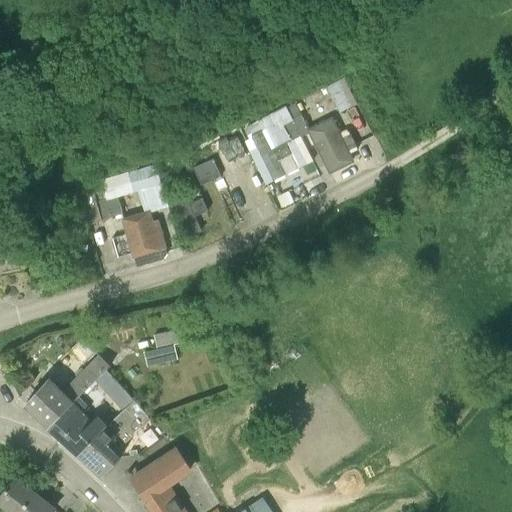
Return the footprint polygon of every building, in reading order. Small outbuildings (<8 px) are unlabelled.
[(332,86),(344,111),(361,102),(348,77),(332,86)] [(356,157),(335,112),(308,125),(330,170),(356,157)] [(291,119),(300,136),(309,132),(301,114),(291,119)] [(290,141),(300,136),(291,119),(282,124),(290,141)] [(273,143),(265,127),(255,132),(275,175),(285,170),(278,156),(291,150),(285,138),(273,143)] [(214,159),(204,163),(212,181),(222,176),(214,159)] [(263,187),(250,160),(239,165),(237,159),(222,166),(244,213),(258,206),(252,192),(263,187)] [(212,181),(204,163),(194,168),(202,185),(212,181)] [(157,165),(141,170),(129,173),(134,192),(164,184),(157,165)] [(109,200),(119,197),(134,192),(129,173),(128,172),(102,179),(103,185),(106,200),(109,200)] [(201,224),(213,220),(203,194),(190,198),(188,194),(173,199),(186,234),(203,227),(201,224)] [(109,200),(113,219),(124,216),(119,197),(109,200)] [(102,221),(113,219),(109,200),(106,200),(98,202),(102,221)] [(118,240),(113,219),(102,221),(98,202),(85,205),(94,245),(118,240)] [(156,207),(124,215),(135,260),(167,252),(156,207)] [(14,244),(14,243),(0,235),(0,260),(4,262),(5,262),(4,261),(14,244)] [(178,329),(158,333),(161,346),(148,348),(152,366),(184,360),(178,329)] [(82,341),(72,350),(84,363),(94,353),(82,341)] [(26,405),(50,427),(73,404),(81,397),(80,396),(96,380),(107,369),(111,365),(100,353),(64,391),(51,379),(26,405)] [(104,381),(125,406),(136,397),(115,371),(104,381)] [(120,457),(117,454),(143,426),(136,418),(144,410),(134,400),(127,408),(125,409),(123,410),(107,427),(92,442),(93,443),(79,455),(102,476),(120,457)] [(94,425),(85,435),(73,421),(81,412),(73,404),(50,427),(49,427),(79,455),(93,443),(92,442),(107,427),(100,420),(94,425)] [(238,511),(221,511),(218,507),(210,511),(189,511),(172,486),(194,471),(179,448),(133,478),(155,511),(250,511),(247,507),(238,511)] [(10,511),(21,511),(36,493),(16,478),(0,498),(0,511),(2,511),(6,508),(10,511)] [(52,511),(55,509),(36,493),(21,511),(52,511)]
